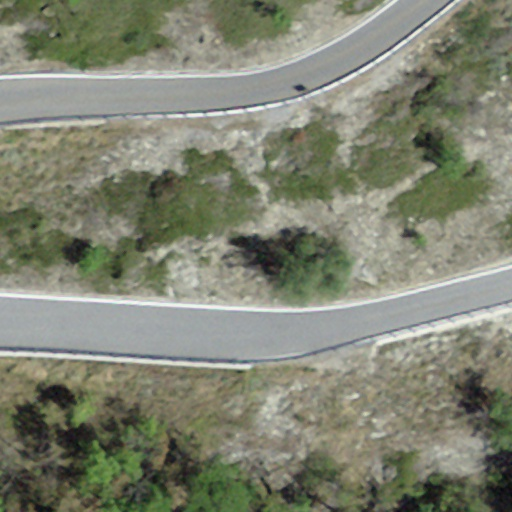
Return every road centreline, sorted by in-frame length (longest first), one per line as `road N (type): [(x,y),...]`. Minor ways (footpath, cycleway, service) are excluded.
road 1 (tertiary): [(511,287),(352,328),(242,335),(0,328)]
road 2 (tertiary): [(0,101),(261,89),(356,55),(429,0)]
